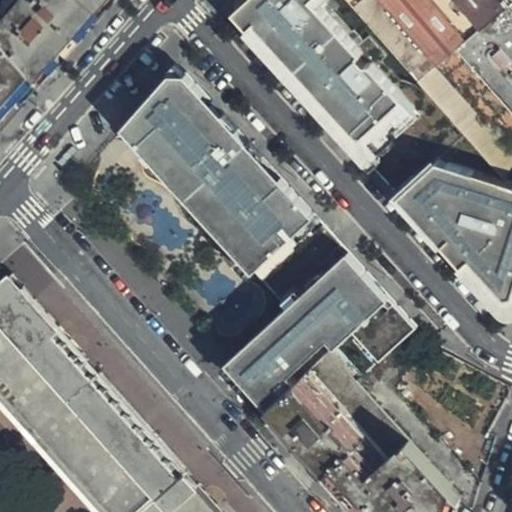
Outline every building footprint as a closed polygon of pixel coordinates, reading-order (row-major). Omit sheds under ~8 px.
[(0,0),(0,38),(34,76),(100,0),(0,0)] [(396,213),(434,179),(396,137),(400,134),(395,129),(402,122),(358,74),(357,73),(356,72),(355,72),(354,72),(353,72),(352,72),(351,73),(350,73),(344,66),(348,63),(302,11),(314,0),(251,0),(226,23),(240,38),(237,41),(351,167),(353,166),(396,213)] [(231,18),(251,0),(241,0),(237,7),(231,18)] [(324,3),(322,0),(314,0),(302,11),(308,18),(324,3)] [(511,0),(345,0),(381,39),(417,80),(511,1),(511,0)] [(511,1),(417,80),(506,179),(511,166),(511,1)] [(0,38),(0,112),(34,76),(0,38)] [(163,80),(166,82),(179,82),(171,73),(163,80)] [(372,293),(181,82),(166,82),(121,133),(276,303),(219,354),(258,397),(281,376),(275,369),(315,333),(321,339),(372,293)] [(216,121),(228,134),(229,133),(217,120),(216,121)] [(240,147),(252,160),(253,159),(241,146),(240,147)] [(153,169),(153,168),(142,155),(141,156),(153,169)] [(83,193),(125,240),(154,215),(111,168),(83,193)] [(180,197),(169,185),(168,186),(179,198),(180,197)] [(194,213),(182,200),(193,213),(194,213)] [(175,239),(154,215),(125,240),(147,265),(175,239)] [(243,267),(232,254),(226,259),(238,272),(243,267)] [(225,511),(15,276),(0,288),(0,394),(104,511),(225,511)] [(375,300),(370,295),(357,306),(362,312),(375,300)] [(253,319),(255,322),(268,310),(266,307),(253,319)] [(399,348),(413,355),(416,350),(426,332),(433,319),(418,312),(399,348)] [(298,380),(269,405),(366,511),(454,511),(460,491),(357,380),(331,351),(298,380)] [(454,370),(424,354),(409,384),(433,407),(454,370)] [(232,369),(220,356),(215,361),(226,374),(232,369)] [(488,437),(509,399),(473,380),(452,418),(488,437)]
